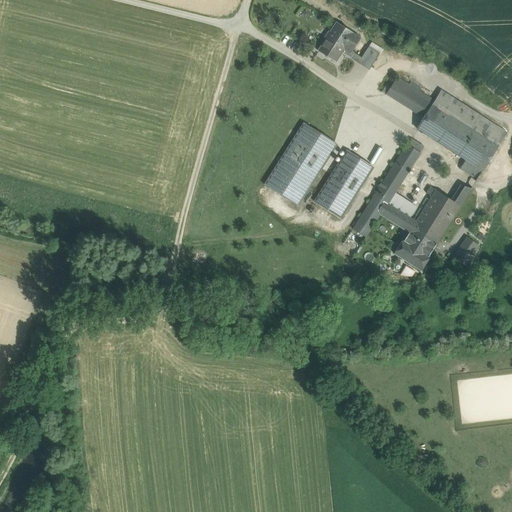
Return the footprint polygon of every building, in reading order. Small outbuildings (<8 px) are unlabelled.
[(337,23),(318,51),(334,62),(342,49),(349,54),(360,38),(337,23)] [(371,43),(368,47),(379,54),(382,50),(371,43)] [(379,54),(368,47),(360,61),(370,68),(379,54)] [(434,102),(397,78),(386,94),(424,118),(432,105),(434,102)] [(507,133),(441,91),(434,102),(432,105),(497,147),(507,133)] [(432,105),(424,118),(416,129),(465,160),(482,171),(497,147),(432,105)] [(337,144),(304,123),(264,185),(297,206),(337,144)] [(424,147),(410,139),(407,144),(420,153),(424,147)] [(420,153),(407,144),(401,153),(414,162),(420,153)] [(341,149),(334,160),(339,164),(346,153),(341,149)] [(372,167),(347,151),(346,153),(339,164),(314,202),(340,218),(372,167)] [(401,153),(388,173),(402,182),(414,162),(401,153)] [(482,171),(465,160),(460,169),(477,180),(482,171)] [(388,173),(374,195),(384,201),(384,202),(387,204),(394,193),(402,182),(388,173)] [(415,222),(411,229),(435,245),(471,189),(462,185),(459,187),(451,200),(435,191),(431,197),(415,222)] [(435,191),(430,187),(426,193),(431,197),(435,191)] [(416,207),(394,193),(387,204),(409,218),(416,207)] [(374,195),(352,229),(366,238),(380,215),(377,212),(384,202),(384,201),(374,195)] [(387,204),(384,202),(377,212),(380,215),(409,233),(411,229),(415,222),(409,218),(387,204)] [(435,245),(411,229),(409,233),(404,241),(402,240),(394,254),(421,271),(429,257),(428,256),(435,245)] [(467,265),(482,245),(470,236),(455,256),(467,265)] [(411,278),(414,271),(404,266),(401,273),(411,278)] [(41,362),(51,338),(41,334),(31,358),(41,362)]
